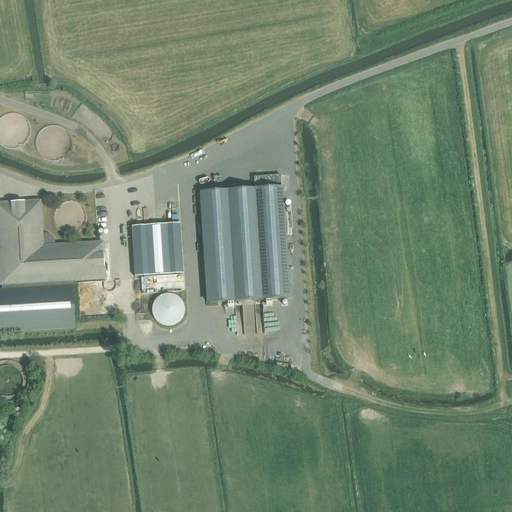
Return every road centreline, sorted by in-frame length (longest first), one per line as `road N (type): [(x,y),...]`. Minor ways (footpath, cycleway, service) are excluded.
road 1 (track): [(113,183),(138,341),(256,353),(407,408),(445,413),(505,403)]
road 2 (track): [(459,40),(338,84),(159,171),(70,191),(0,171)]
road 3 (track): [(505,403),(459,40)]
